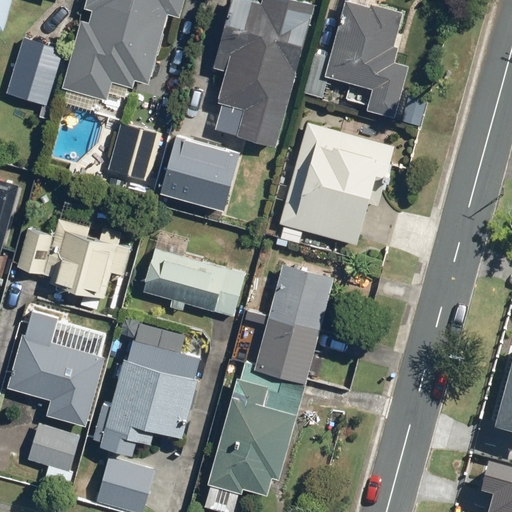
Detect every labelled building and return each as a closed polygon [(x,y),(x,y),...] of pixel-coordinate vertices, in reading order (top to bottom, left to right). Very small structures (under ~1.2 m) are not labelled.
[(0,0),(0,27),(5,29),(12,0),(0,0)] [(85,0),(84,7),(93,10),(90,21),(81,18),(63,86),(109,98),(114,81),(133,86),(135,80),(149,84),(169,12),(180,16),(184,0),(85,0)] [(277,145),(315,3),(302,0),(262,0),(262,3),(248,0),(233,0),(216,68),(227,71),(219,101),(245,108),(238,134),(277,145)] [(371,5),(351,0),(345,0),(325,76),(372,88),(367,109),(396,116),(410,65),(396,62),(400,45),(395,44),(404,10),(372,2),(371,5)] [(64,48),(24,36),(7,93),(47,105),(64,48)] [(163,132),(122,121),(109,171),(149,181),(163,132)] [(394,145),(307,122),(277,236),(300,242),(303,229),(358,243),(369,200),(379,203),(394,145)] [(217,152),(178,142),(165,192),(203,202),(217,152)] [(0,175),(0,222),(12,179),(0,175)] [(29,228),(19,266),(52,275),(50,284),(104,298),(111,270),(123,274),(130,248),(118,244),(122,231),(104,226),(100,239),(88,235),(91,226),(59,218),(54,235),(29,228)] [(160,233),(144,291),(172,298),(170,305),(184,309),(186,302),(234,315),(246,272),(184,256),(188,241),(160,233)] [(256,366),(241,362),(209,483),(211,483),(205,506),(229,511),(234,511),(240,491),(243,492),(244,487),(268,493),(273,476),(281,478),(335,276),(283,262),(256,366)] [(26,334),(22,333),(8,387),(51,399),(47,414),(87,425),(105,355),(52,341),(59,316),(33,309),(26,334)] [(129,358),(125,357),(106,431),(152,443),(156,430),(182,437),(198,377),(196,376),(202,356),(135,338),(129,358)] [(511,374),(498,427),(511,430),(511,374)] [(80,434),(40,421),(28,458),(69,471),(80,434)] [(154,449),(113,438),(102,481),(142,492),(154,449)] [(494,490),(488,511),(511,511),(511,466),(493,461),(485,488),(494,490)]
